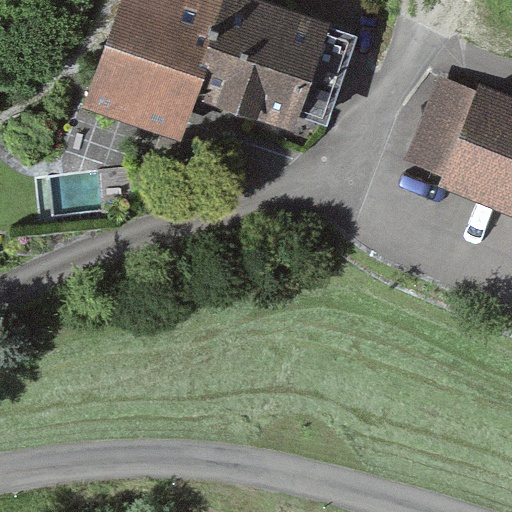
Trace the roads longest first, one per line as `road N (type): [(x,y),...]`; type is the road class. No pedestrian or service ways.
road 1 (residential): [(0,300),(166,229),(321,190),(441,17)]
road 2 (unclassified): [(0,475),(77,460),(227,463),(408,511)]
